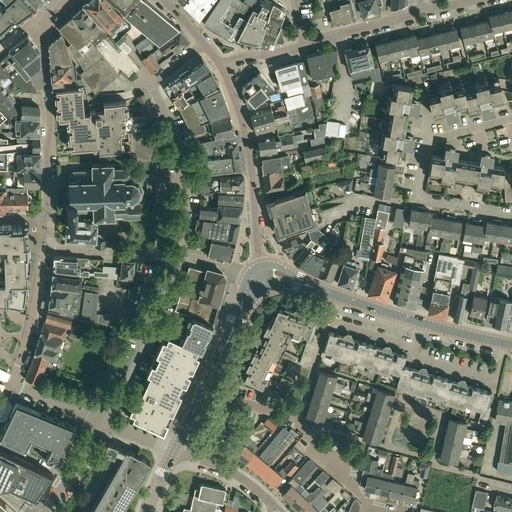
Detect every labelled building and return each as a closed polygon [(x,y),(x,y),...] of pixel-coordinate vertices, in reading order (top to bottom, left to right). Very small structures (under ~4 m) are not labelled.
[(0,0),(0,32),(15,19),(17,22),(36,8),(28,0),(0,0)] [(105,0),(86,0),(86,1),(82,5),(103,29),(104,28),(114,39),(130,25),(119,13),(118,14),(105,0)] [(122,14),(158,44),(179,29),(144,0),(110,0),(124,11),(122,14)] [(186,0),(184,4),(199,19),(213,0),(186,0)] [(245,17),(246,18),(256,0),(217,0),(204,20),(205,23),(231,39),(234,38),(239,29),(245,17)] [(258,46),(271,47),(286,10),(268,0),(256,0),(252,8),(235,40),(258,46)] [(360,0),(365,16),(381,12),(379,5),(383,4),(381,0),(360,0)] [(408,4),(408,0),(392,0),(392,9),(408,4)] [(333,25),(356,19),(351,1),(328,7),(333,25)] [(117,52),(121,49),(81,6),(71,15),(91,41),(100,33),(117,52)] [(511,26),(511,23),(509,10),(502,12),(501,8),(498,9),(503,29),(511,26)] [(503,29),(498,9),(493,10),(494,13),(488,15),(489,16),(493,31),(503,29)] [(94,93),(118,74),(70,16),(58,26),(69,41),(67,43),(83,69),(79,72),(82,77),(94,93)] [(494,35),(493,31),(489,16),(485,17),(486,20),(480,22),(484,37),(494,35)] [(484,37),(480,22),(474,23),(473,20),(469,21),(474,40),(484,37)] [(474,40),(469,21),(465,22),(466,25),(460,26),(464,43),(474,40)] [(449,46),(459,43),(455,28),(450,29),(449,26),(445,27),(449,46)] [(441,31),(435,33),(439,49),(449,46),(445,27),(440,28),(441,31)] [(179,29),(158,44),(150,51),(142,58),(151,72),(160,65),(159,64),(190,41),(179,29)] [(425,32),(429,51),(439,49),(435,33),(429,34),(429,31),(425,32)] [(404,33),(408,52),(418,50),(415,38),(416,38),(415,34),(408,35),(407,32),(404,33)] [(418,50),(419,54),(429,51),(425,32),(420,33),(421,36),(416,38),(415,38),(418,50)] [(56,89),(78,87),(78,86),(85,85),(80,78),(76,78),(74,64),(72,63),(62,35),(60,33),(48,43),(52,89),(56,88),(56,89)] [(394,39),(398,55),(408,52),(404,33),(400,34),(401,37),(394,39)] [(0,106),(8,115),(7,116),(0,122),(0,128),(1,131),(11,131),(11,134),(21,135),(40,135),(40,125),(39,125),(39,105),(40,105),(40,95),(40,94),(39,94),(39,84),(40,84),(40,83),(39,83),(39,73),(39,71),(40,71),(40,70),(38,70),(38,65),(40,65),(40,64),(39,64),(38,51),(39,51),(39,48),(27,34),(8,50),(9,50),(0,57),(0,106)] [(384,38),(388,57),(398,55),(394,39),(389,40),(388,37),(384,38)] [(388,57),(384,38),(380,39),(381,42),(374,44),(379,60),(388,57)] [(116,44),(121,49),(125,54),(130,49),(121,39),(116,44)] [(372,79),(382,81),(378,66),(374,67),(368,46),(351,50),(351,48),(345,49),(345,51),(352,78),(370,74),(372,79)] [(335,60),(336,48),(306,55),(312,78),(333,73),(330,61),(335,60)] [(169,84),(163,87),(170,97),(210,70),(204,61),(202,57),(199,60),(188,67),(184,70),(184,71),(185,72),(180,76),(169,83),(169,84)] [(308,79),(303,60),(296,61),(300,81),(308,79)] [(274,67),(280,87),(300,81),(296,61),(274,67)] [(251,107),(274,88),(259,71),(256,74),(254,71),(250,75),(252,77),(242,85),(242,89),(248,105),(251,107)] [(202,90),(193,95),(195,100),(195,98),(219,85),(211,72),(198,81),(202,90)] [(468,109),(480,105),(482,104),(485,114),(485,115),(495,112),(495,111),(494,111),(492,102),(504,99),(498,79),(487,82),(485,75),(473,78),(475,85),(464,88),(462,84),(451,87),(449,80),(436,83),(438,91),(427,93),(432,113),(444,109),(446,108),(449,118),(448,118),(448,119),(458,116),(458,115),(456,106),(467,104),(468,109)] [(412,136),(403,134),(407,110),(406,110),(407,108),(416,110),(417,110),(419,100),(418,100),(409,98),(411,87),(391,83),(389,95),(382,94),(380,106),(387,107),(384,130),(376,129),(374,142),(381,143),(379,155),(399,158),(401,146),(400,146),(401,144),(410,145),(410,146),(411,146),(413,135),(412,135),(412,136)] [(313,97),(321,95),(319,84),(310,86),(313,97)] [(70,142),(71,150),(98,147),(99,153),(122,151),(122,148),(123,147),(123,142),(121,142),(121,134),(124,134),(124,130),(125,129),(125,125),(123,125),(123,117),(127,117),(127,114),(128,113),(128,108),(126,108),(126,100),(103,102),(102,94),(87,95),(85,85),(78,86),(78,87),(56,89),(57,97),(55,97),(55,101),(57,102),(58,111),(56,111),(56,116),(58,117),(58,120),(68,119),(68,121),(67,123),(67,128),(69,128),(70,136),(68,138),(68,142),(70,142)] [(189,103),(178,108),(179,109),(183,117),(189,129),(189,128),(229,113),(219,86),(198,98),(195,100),(189,103)] [(147,119),(154,115),(144,92),(137,95),(147,119)] [(181,92),(172,98),(178,108),(189,103),(195,100),(193,95),(186,99),(181,92)] [(287,109),(305,104),(301,92),(284,98),(287,109)] [(271,109),(270,104),(249,111),(256,133),(276,128),(278,134),(293,132),(288,119),(287,113),(286,113),(284,105),(271,109)] [(291,109),(292,113),(308,108),(307,104),(291,109)] [(215,138),(235,133),(231,118),(211,123),(208,124),(210,134),(214,133),(215,138)] [(327,121),(325,137),(337,138),(339,122),(327,121)] [(202,124),(189,129),(192,136),(205,132),(202,124)] [(0,135),(3,137),(7,137),(11,137),(11,134),(11,131),(1,131),(0,128),(0,135)] [(257,137),(259,146),(293,141),(303,139),(302,133),(279,137),(280,139),(275,139),(274,135),(257,137)] [(203,175),(242,171),(237,142),(236,135),(196,144),(197,150),(199,160),(201,160),(203,175)] [(281,149),(294,147),(293,141),(259,146),(260,154),(277,151),(276,148),(281,147),(281,149)] [(306,162),(327,157),(324,143),(303,148),(306,162)] [(443,156),(432,154),(428,174),(440,176),(439,183),(452,185),(453,179),(476,183),(475,189),(487,192),(488,185),(500,187),(500,186),(504,187),(505,201),(511,200),(511,167),(511,168),(511,173),(509,173),(503,171),(504,167),(491,164),(491,165),(488,165),(490,155),(491,155),(491,154),(480,153),(481,153),(479,162),(455,158),(455,159),(453,159),(454,149),(455,149),(455,148),(444,146),(444,147),(445,147),(443,156)] [(17,169),(40,170),(40,154),(17,153),(17,169)] [(261,163),(262,172),(282,169),(290,168),(288,156),(280,157),(280,155),(262,158),(263,163),(261,163)] [(370,172),(396,177),(397,173),(394,172),(395,166),(379,163),(378,169),(371,168),(370,172)] [(96,219),(140,218),(139,202),(138,200),(140,198),(141,199),(141,198),(141,197),(143,191),(144,191),(144,189),(143,189),(140,183),(141,182),(140,181),(139,182),(134,178),(134,177),(133,177),(133,178),(129,178),(129,172),(122,167),(121,167),(118,167),(118,164),(92,165),(92,170),(84,171),(84,169),(82,169),(82,171),(75,171),(75,170),(73,170),(73,171),(72,171),(71,171),(68,176),(69,176),(69,180),(68,180),(68,188),(67,188),(67,187),(66,187),(66,198),(67,198),(68,198),(68,201),(66,201),(66,214),(69,214),(69,224),(66,224),(66,232),(64,233),(64,236),(66,237),(66,240),(94,241),(94,247),(105,247),(106,235),(95,234),(96,219)] [(303,174),(313,172),(311,164),(301,166),(303,174)] [(282,169),(262,172),(265,192),(285,189),(282,169)] [(24,186),(40,186),(40,170),(13,170),(13,176),(24,176),(24,186)] [(395,181),(396,177),(370,172),(368,182),(375,183),(375,184),(391,186),(392,180),(395,181)] [(244,191),(244,176),(221,176),(213,177),(202,179),(202,189),(212,189),(219,190),(226,190),(244,191)] [(375,183),(368,182),(367,187),(374,188),(373,194),(389,197),(390,191),(393,191),(394,187),(391,186),(375,184),(375,183)] [(466,187),(466,196),(475,196),(474,187),(466,187)] [(28,201),(30,200),(30,195),(28,193),(27,193),(27,188),(6,188),(5,191),(0,190),(0,213),(5,213),(5,210),(27,209),(27,201),(28,201)] [(268,202),(279,235),(323,220),(313,188),(298,192),(268,202)] [(219,190),(219,195),(218,204),(243,206),(244,191),(226,190),(219,190)] [(217,196),(209,196),(209,204),(217,205),(217,196)] [(243,206),(218,204),(218,208),(200,207),(199,217),(240,221),(243,206)] [(413,233),(417,234),(422,207),(418,206),(417,209),(411,208),(408,224),(415,226),(413,233)] [(423,227),(428,228),(431,213),(431,212),(425,211),(426,208),(422,207),(417,234),(421,234),(423,227)] [(377,209),(376,218),(375,226),(377,227),(370,256),(380,259),(384,243),(383,243),(383,240),(381,239),(383,228),(385,229),(389,212),(377,209)] [(435,214),(431,213),(428,228),(426,239),(431,240),(432,233),(438,234),(441,218),(435,217),(435,214)] [(447,219),(441,218),(438,234),(444,235),(443,242),(447,242),(451,216),(447,215),(447,219)] [(375,226),(376,218),(365,216),(358,255),(369,256),(375,226)] [(455,217),(451,216),(447,242),(452,243),(453,236),(458,237),(461,221),(455,220),(455,217)] [(236,241),(240,222),(197,218),(195,233),(236,241)] [(486,221),(485,225),(483,237),(484,237),(494,239),(497,219),(492,218),(492,222),(486,221)] [(472,239),(476,220),(472,219),(472,223),(465,222),(462,238),(472,239)] [(504,240),(507,225),(501,223),(501,220),(497,219),(494,239),(504,240)] [(481,220),(476,220),(472,239),(483,241),(484,237),(483,237),(485,225),(480,224),(481,220)] [(11,225),(0,224),(0,302),(8,304),(8,305),(20,307),(25,308),(26,309),(27,302),(29,283),(30,283),(29,269),(30,269),(31,264),(30,264),(31,254),(30,254),(30,253),(28,253),(28,245),(29,245),(29,244),(28,244),(27,227),(26,227),(24,225),(11,225)] [(294,260),(301,267),(313,253),(315,249),(311,246),(315,242),(318,245),(326,236),(318,228),(308,231),(310,238),(311,239),(306,244),(303,242),(301,242),(299,235),(282,240),(285,250),(288,249),(289,252),(288,253),(287,253),(287,254),(287,255),(287,256),(288,257),(289,257),(290,257),(291,257),(292,256),(295,259),(294,260)] [(203,237),(203,236),(196,235),(194,246),(201,248),(202,244),(203,237)] [(202,244),(210,246),(207,256),(231,262),(236,243),(203,237),(202,244)] [(110,239),(109,246),(117,247),(118,239),(110,239)] [(402,264),(393,301),(415,308),(416,304),(422,305),(423,300),(418,298),(419,292),(420,286),(425,270),(423,269),(428,251),(424,250),(418,249),(407,247),(406,252),(406,254),(403,264),(402,264)] [(332,281),(339,261),(334,259),(336,254),(327,251),(324,257),(313,253),(301,267),(316,274),(332,281)] [(463,265),(463,264),(464,259),(457,258),(457,257),(439,253),(438,257),(433,279),(435,279),(428,312),(444,316),(451,282),(459,284),(463,265)] [(88,259),(54,256),(53,272),(91,277),(91,274),(89,273),(89,271),(82,271),(82,273),(79,273),(79,266),(84,267),(84,262),(88,262),(88,259)] [(389,256),(388,262),(397,264),(399,258),(389,256)] [(464,259),(463,264),(463,265),(473,267),(475,261),(464,259)] [(133,278),(134,261),(121,260),(121,272),(119,271),(119,280),(126,280),(126,277),(133,278)] [(475,260),(475,261),(473,267),(468,289),(475,290),(482,262),(475,260)] [(385,299),(395,271),(388,269),(390,265),(382,262),(381,266),(378,265),(368,293),(385,299)] [(355,287),(356,287),(357,277),(355,276),(358,268),(343,263),(337,283),(352,287),(352,286),(355,287)] [(506,273),(507,266),(497,264),(496,272),(506,273)] [(117,266),(102,265),(102,272),(101,277),(116,278),(117,266)] [(219,305),(226,278),(222,273),(207,268),(206,271),(188,265),(175,309),(213,323),(218,305),(219,305)] [(53,273),(51,289),(79,292),(80,287),(81,277),(53,273)] [(67,316),(72,317),(95,323),(96,314),(98,287),(83,285),(82,287),(80,287),(79,292),(51,289),(49,305),(48,310),(67,316)] [(461,320),(468,290),(463,289),(462,295),(459,294),(453,319),(461,320)] [(482,316),(487,298),(474,295),(469,313),(482,316)] [(488,311),(495,313),(492,324),(506,327),(511,301),(498,298),(490,297),(487,313),(488,311)] [(311,367),(320,340),(317,339),(318,335),(314,334),(319,319),(309,316),(308,319),(301,316),(303,312),(302,309),(299,309),(297,310),(296,311),(294,311),(293,314),(290,313),(290,312),(280,309),(273,324),(270,323),(265,333),(268,334),(265,340),(261,338),(258,339),(257,341),(258,344),(260,345),(259,347),(261,348),(260,352),(257,350),(248,369),(251,371),(248,377),(244,375),(241,376),(240,378),(241,381),(245,383),(247,380),(264,388),(270,375),(267,374),(272,363),(275,364),(280,354),(297,361),(299,357),(282,349),(286,342),(283,341),(286,335),(289,336),(290,333),(283,329),(285,326),(294,329),(292,334),(302,337),(303,334),(309,336),(300,363),(311,367)] [(70,324),(72,317),(67,316),(48,310),(45,320),(71,328),(85,331),(86,327),(70,324)] [(103,325),(108,326),(109,316),(103,315),(98,314),(97,323),(103,325)] [(181,342),(201,351),(201,350),(213,326),(192,316),(181,342)] [(171,317),(170,325),(182,326),(183,318),(171,317)] [(66,328),(44,322),(34,354),(33,358),(25,378),(25,379),(37,385),(38,384),(43,386),(48,374),(43,372),(48,358),(56,361),(66,328)] [(79,338),(81,332),(71,328),(69,335),(79,338)] [(118,331),(116,338),(127,341),(131,334),(118,331)] [(409,385),(414,367),(410,366),(405,364),(408,355),(398,352),(397,355),(390,353),(391,348),(390,346),(387,345),(385,347),(385,348),(382,348),(382,350),(378,349),(378,346),(358,340),(358,343),(351,341),(352,336),(351,334),(348,333),(346,334),(346,336),(343,336),(343,338),(339,337),(339,334),(329,331),(321,355),(326,357),(328,349),(334,351),(333,354),(353,360),(354,357),(359,358),(357,366),(365,369),(367,361),(373,362),(372,366),(391,372),(392,369),(398,370),(395,378),(400,379),(399,381),(405,383),(409,385)] [(181,342),(165,334),(142,384),(145,386),(137,403),(134,401),(129,412),(130,413),(128,417),(163,433),(168,423),(165,422),(169,412),(172,414),(181,395),(178,393),(180,389),(183,391),(201,351),(181,342)] [(146,334),(135,340),(138,346),(149,340),(146,334)] [(325,363),(337,367),(340,359),(328,355),(325,363)] [(300,367),(292,364),(290,362),(284,374),(287,375),(294,379),(300,367)] [(415,368),(414,367),(409,385),(407,390),(426,396),(428,390),(434,392),(432,400),(440,402),(442,395),(448,396),(447,399),(466,405),(467,402),(473,404),(471,412),(475,413),(477,406),(483,407),(479,422),(487,424),(492,407),(488,405),(493,392),(473,385),(472,388),(465,386),(466,382),(465,380),(462,379),(460,380),(459,382),(457,381),(457,384),(453,382),(453,379),(434,373),(433,376),(423,373),(424,371),(427,372),(427,370),(426,368),(423,367),(421,368),(420,370),(418,369),(418,372),(414,370),(415,368)] [(321,370),(318,380),(343,388),(344,384),(337,381),(338,375),(321,370)] [(283,377),(274,393),(285,398),(293,382),(286,378),(283,377)] [(318,380),(315,390),(332,395),(334,390),(342,392),(343,388),(318,380)] [(369,391),(368,395),(393,403),(396,393),(379,388),(377,393),(369,391)] [(315,390),(312,400),(329,405),(331,399),(339,402),(340,397),(332,395),(315,390)] [(390,413),(393,403),(368,395),(367,399),(374,402),(373,407),(365,405),(390,413)] [(511,401),(500,399),(496,420),(506,422),(500,460),(511,462),(511,401)] [(312,400),(309,410),(334,417),(335,413),(327,410),(329,405),(312,400)] [(0,438),(57,465),(57,464),(76,426),(16,401),(0,433),(0,438)] [(369,417),(387,423),(390,413),(365,405),(364,409),(371,411),(369,417)] [(215,429),(222,410),(217,408),(210,427),(215,429)] [(333,421),(334,417),(309,410),(306,419),(323,425),(325,418),(333,421)] [(384,432),(387,423),(369,417),(368,423),(360,420),(359,425),(384,432)] [(273,431),(281,422),(280,422),(268,418),(263,423),(273,431)] [(451,418),(449,428),(474,434),(475,429),(467,427),(468,422),(451,418)] [(338,422),(336,429),(342,431),(345,421),(339,419),(338,422)] [(384,432),(359,425),(358,429),(365,431),(363,437),(381,442),(384,432)] [(246,462),(255,470),(277,445),(284,437),(289,431),(284,427),(259,456),(254,452),(246,462)] [(292,428),(289,431),(284,437),(287,440),(289,442),(297,433),(292,428)] [(449,428),(446,438),(463,442),(465,436),(473,437),(474,434),(449,428)] [(446,438),(444,448),(469,454),(470,449),(462,447),(463,442),(446,438)] [(125,457),(116,472),(92,511),(121,511),(151,462),(129,450),(107,441),(103,451),(104,451),(102,456),(111,460),(113,455),(114,455),(115,453),(125,457)] [(237,454),(246,462),(254,452),(245,444),(237,454)] [(277,445),(255,470),(265,478),(270,472),(273,469),(269,465),(273,460),(282,450),(277,445)] [(0,511),(5,503),(0,497),(0,483),(0,484),(2,484),(3,484),(4,484),(6,484),(36,498),(36,497),(52,475),(53,475),(53,474),(0,448),(0,511)] [(469,454),(444,448),(442,458),(459,462),(460,456),(472,458),(473,455),(469,454)] [(386,458),(387,451),(379,449),(378,456),(386,458)] [(381,477),(377,491),(390,494),(393,480),(394,480),(395,475),(397,467),(400,457),(395,456),(390,474),(382,472),(381,477)] [(381,477),(382,472),(383,469),(376,467),(378,460),(367,458),(364,468),(370,470),(369,474),(368,474),(365,488),(377,491),(381,477)] [(287,466),(293,474),(302,466),(296,459),(287,466)] [(309,459),(299,470),(306,477),(317,465),(309,459)] [(499,460),(497,470),(511,472),(511,462),(500,460),(499,460)] [(420,476),(428,478),(431,464),(421,462),(419,469),(422,470),(420,476)] [(275,487),(283,477),(273,469),(270,472),(265,478),(275,487)] [(321,485),(330,476),(323,470),(315,480),(321,485)] [(408,472),(406,483),(402,497),(415,500),(418,486),(413,485),(416,474),(408,472)] [(291,502),(292,502),(301,493),(300,493),(304,488),(299,484),(299,483),(303,478),(300,475),(296,480),(292,477),(288,482),(291,484),(282,493),(286,497),(284,499),(289,504),(291,502)] [(336,494),(343,486),(333,478),(327,485),(336,494)] [(406,483),(394,480),(393,480),(390,494),(402,497),(406,483)] [(213,511),(216,501),(227,503),(227,499),(228,495),(224,494),(225,488),(201,483),(199,489),(195,488),(190,511),(183,509),(182,511),(213,511)] [(292,502),(301,511),(316,494),(321,490),(318,486),(312,492),(311,491),(309,493),(304,488),(300,493),(301,493),(292,502)] [(347,499),(351,495),(346,489),(341,494),(347,499)] [(325,493),(321,490),(316,494),(301,511),(302,511),(316,511),(318,510),(319,511),(323,507),(319,502),(320,500),(319,499),(325,493)] [(472,506),(481,508),(483,496),(475,494),(472,506)] [(511,511),(511,497),(497,494),(494,508),(511,511)] [(358,511),(361,503),(360,501),(355,498),(353,501),(350,511),(358,511)] [(236,511),(237,507),(232,506),(233,500),(227,499),(227,503),(226,505),(224,511),(236,511)]
